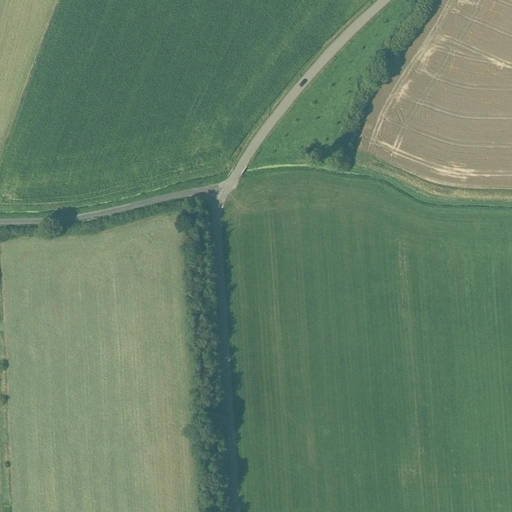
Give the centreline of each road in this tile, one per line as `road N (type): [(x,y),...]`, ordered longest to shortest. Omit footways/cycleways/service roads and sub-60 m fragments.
road 1 (unclassified): [(226,188),(218,227),(234,511)]
road 2 (unclassified): [(388,0),(328,58),(226,188)]
road 3 (unclassified): [(0,221),(115,211),(226,188)]
